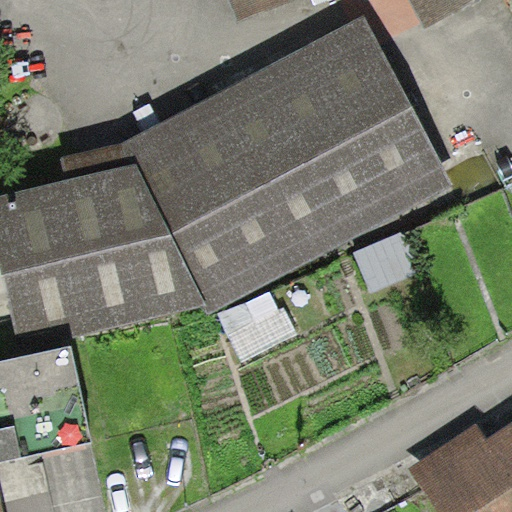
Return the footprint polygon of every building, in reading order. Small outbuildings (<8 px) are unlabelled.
[(229,0),(239,25),(305,0),(229,0)] [(480,0),(410,0),(427,30),(480,0)] [(121,147),(62,164),(66,184),(0,202),(0,264),(19,343),(205,302),(212,316),(452,190),(367,19),(121,147)] [(411,234),(358,255),(374,296),(427,275),(411,234)] [(76,354),(0,370),(0,474),(98,453),(76,354)] [(474,427),(408,470),(435,511),(511,511),(511,427),(485,444),(474,427)]
